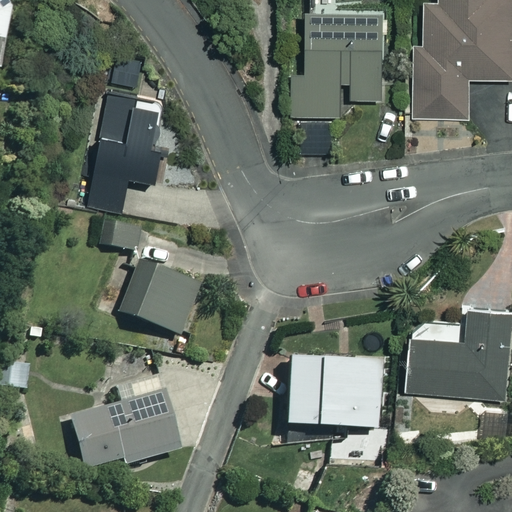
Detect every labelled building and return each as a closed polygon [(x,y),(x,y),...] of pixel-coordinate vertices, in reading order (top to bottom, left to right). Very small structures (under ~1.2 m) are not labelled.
[(511,35),(511,0),(419,0),(421,40),(414,40),(416,117),(467,116),(466,79),(511,77),(511,35)] [(378,7),(301,8),(302,71),(290,71),(290,114),(342,114),(342,97),(379,97),(378,7)] [(154,99),(107,93),(103,132),(97,131),(88,205),(122,209),(126,174),(151,178),(155,145),(149,144),(154,99)] [(134,223),(100,217),(96,244),(130,249),(134,223)] [(193,279),(134,260),(117,313),(176,332),(193,279)] [(507,309),(463,306),(461,338),(406,335),(402,391),(501,397),(507,309)] [(374,358),(281,355),(279,424),(373,426),(374,358)] [(26,363),(0,359),(0,385),(23,388),(26,363)] [(174,447),(152,373),(110,385),(115,402),(65,417),(80,467),(118,456),(120,463),(174,447)]
